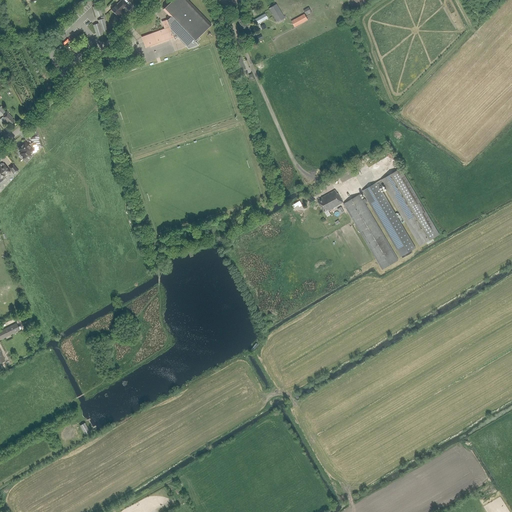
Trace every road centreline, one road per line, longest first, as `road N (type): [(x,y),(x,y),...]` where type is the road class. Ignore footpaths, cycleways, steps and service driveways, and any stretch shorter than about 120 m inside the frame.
road 1 (tertiary): [(0,145),(153,0)]
road 2 (track): [(216,0),(308,181)]
